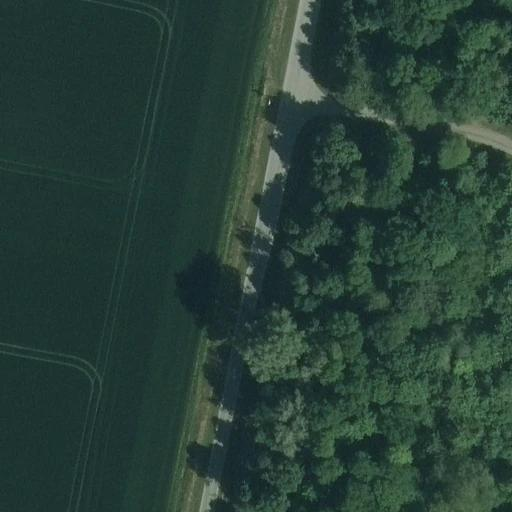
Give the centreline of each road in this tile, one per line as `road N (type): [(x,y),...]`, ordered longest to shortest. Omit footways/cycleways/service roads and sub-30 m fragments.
road 1 (unclassified): [(206,511),(307,0)]
road 2 (track): [(420,0),(416,123)]
